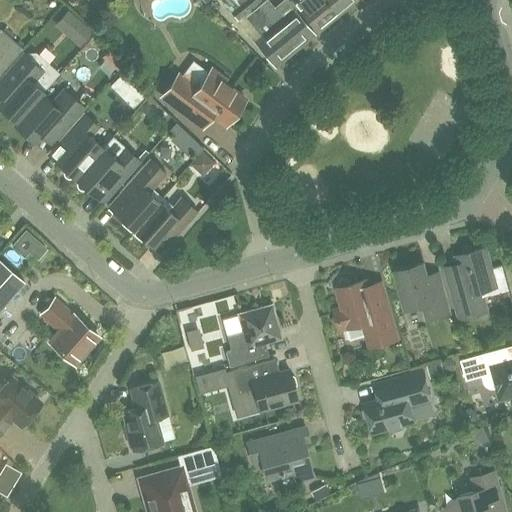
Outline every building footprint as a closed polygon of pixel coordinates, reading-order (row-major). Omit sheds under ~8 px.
[(294,50),(258,6),(245,17),(244,15),(253,7),(246,0),(243,0),(240,3),(237,0),(236,0),(225,0),(223,3),(237,21),(238,20),(256,42),(255,42),(274,66),(294,50)] [(289,0),(282,0),(273,8),(267,0),(266,0),(258,6),(294,50),(314,33),(294,10),(296,8),(289,0)] [(289,0),(296,8),(297,7),(317,31),(337,15),(324,0),(289,0)] [(324,0),(337,15),(354,0),(324,0)] [(92,31),(82,23),(69,37),(80,46),(92,31)] [(0,74),(23,49),(0,28),(0,74)] [(14,123),(14,124),(58,74),(35,53),(23,54),(0,80),(0,97),(2,99),(0,100),(0,106),(16,121),(14,123)] [(178,73),(161,95),(201,126),(211,113),(225,124),(244,98),(222,81),(225,78),(211,68),(196,88),(178,73)] [(51,104),(41,95),(59,75),(58,74),(14,124),(34,141),(40,134),(50,143),(83,107),(64,90),(51,104)] [(137,90),(125,103),(131,108),(143,96),(137,90)] [(82,113),(47,153),(65,168),(63,170),(64,174),(67,177),(71,177),(73,175),(75,178),(102,148),(90,137),(99,128),(82,113)] [(114,158),(102,148),(75,178),(78,180),(77,182),(77,186),(80,189),(85,189),(86,187),(104,203),(140,162),(123,148),(114,158)] [(200,150),(189,163),(203,175),(214,162),(200,150)] [(134,229),(159,201),(163,196),(154,188),(166,174),(149,159),(107,206),(124,221),(121,224),(130,231),(132,228),(134,229)] [(173,205),(163,196),(159,201),(134,229),(135,230),(132,233),(141,241),(144,238),(161,253),(197,212),(180,197),(173,205)] [(32,259),(45,247),(26,228),(13,240),(32,259)] [(457,255),(459,263),(446,266),(451,284),(450,284),(460,318),(487,311),(480,285),(501,279),(498,269),(492,270),(486,247),(473,250),(472,248),(469,246),(466,246),(463,248),(461,251),(461,254),(457,255)] [(0,307),(23,281),(0,260),(0,307)] [(427,275),(424,262),(395,270),(405,309),(423,304),(427,320),(450,313),(439,272),(427,275)] [(397,339),(381,282),(368,286),(365,283),(352,283),(350,280),(347,278),(343,278),(339,280),(337,283),(337,287),(343,307),(335,310),(340,327),(343,328),(362,323),(369,346),(397,339)] [(98,337),(73,315),(56,300),(42,315),(59,330),(50,341),(75,364),(98,337)] [(238,314),(239,315),(223,320),(227,335),(226,335),(230,350),(225,351),(229,366),(261,357),(257,344),(280,338),(272,308),(268,306),(238,314)] [(162,352),(166,363),(185,356),(181,345),(162,352)] [(505,347),(461,360),(466,380),(482,375),(484,383),(487,386),(490,387),(494,388),(497,387),(501,398),(511,395),(511,360),(509,361),(505,347)] [(290,374),(289,369),(262,377),(258,362),(231,370),(237,395),(253,390),(259,410),(297,399),(294,388),(296,384),(294,376),(290,374)] [(431,399),(423,370),(376,384),(380,399),(365,403),(366,407),(362,410),(365,418),(370,419),(373,432),(414,421),(410,405),(431,399)] [(40,403),(10,376),(0,388),(0,433),(13,419),(20,425),(40,403)] [(136,408),(122,412),(128,434),(127,436),(129,444),(132,446),(133,450),(162,442),(155,418),(167,415),(157,381),(130,389),(136,408)] [(305,426),(247,442),(252,461),(261,458),(266,478),(280,474),(283,485),(312,476),(303,442),(309,440),(305,426)] [(179,453),(187,483),(219,474),(211,445),(179,453)] [(3,461),(0,466),(0,491),(6,495),(19,470),(3,461)] [(193,511),(181,467),(139,479),(147,511),(193,511)] [(505,511),(494,471),(472,478),(475,491),(460,495),(461,496),(446,509),(447,511),(505,511)] [(360,497),(384,491),(380,475),(356,481),(360,497)]
